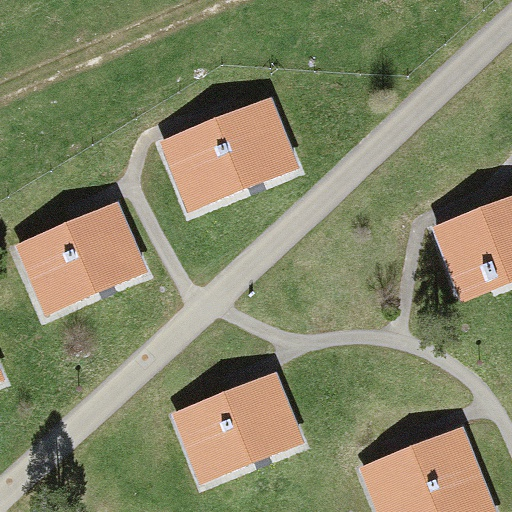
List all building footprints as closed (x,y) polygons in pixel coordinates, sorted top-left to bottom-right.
[(271,98),(161,142),(188,212),(298,169),(271,98)] [(511,196),(433,228),(462,303),(511,283),(511,196)] [(117,204),(17,244),(42,308),(142,268),(117,204)] [(267,386),(167,426),(192,490),(292,450),(267,386)] [(487,511),(460,434),(362,468),(376,511),(487,511)]
